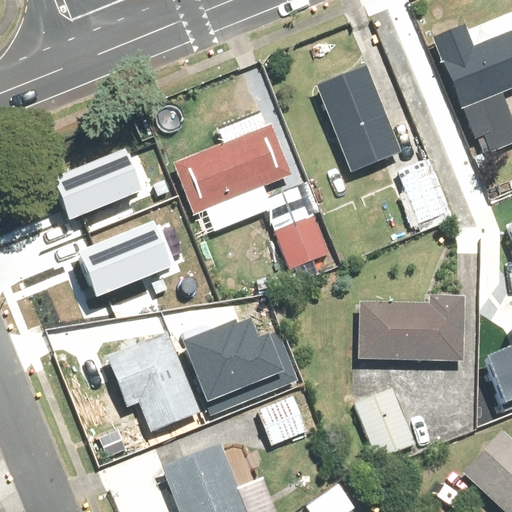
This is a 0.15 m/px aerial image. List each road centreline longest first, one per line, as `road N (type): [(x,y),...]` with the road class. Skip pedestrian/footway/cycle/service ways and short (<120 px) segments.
road 1 (residential): [(59,511),(0,354)]
road 2 (tertiary): [(85,60),(228,0)]
